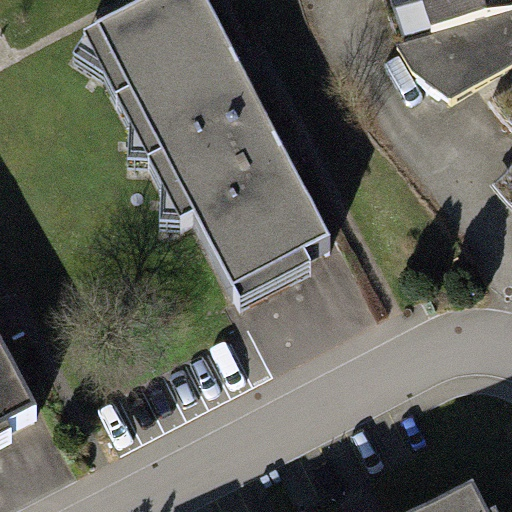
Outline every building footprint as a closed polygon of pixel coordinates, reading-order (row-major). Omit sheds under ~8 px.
[(189,0),(90,52),(159,182),(290,113),(229,0),(189,0)] [(511,0),(400,0),(416,46),(511,13),(511,0)] [(511,13),(416,46),(450,101),(511,67),(511,13)] [(159,182),(228,311),(359,242),(290,113),(159,182)] [(0,360),(0,434),(31,418),(0,360)] [(455,511),(495,511),(488,496),(455,511)]
